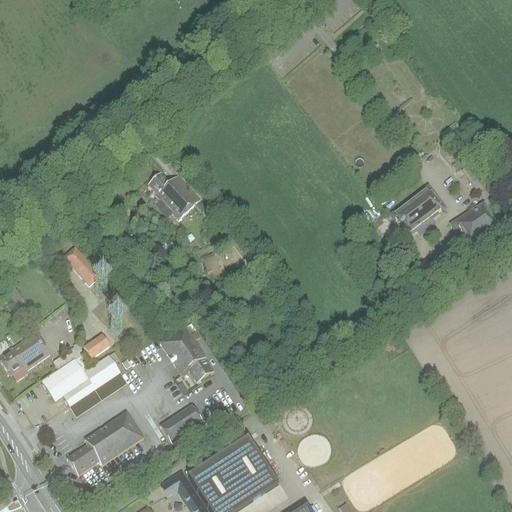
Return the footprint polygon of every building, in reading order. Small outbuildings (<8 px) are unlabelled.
[(467,168),(461,172),(484,201),(493,194),(481,179),(478,181),(467,168)] [(178,222),(193,208),(201,216),(207,210),(201,204),(200,205),(198,203),(200,201),(177,177),(169,184),(160,175),(148,187),(157,196),(155,198),(159,202),(160,203),(155,208),(167,221),(172,216),(178,222)] [(407,239),(444,210),(428,189),(391,217),(407,239)] [(469,247),(498,229),(483,206),(464,218),(463,217),(453,224),(454,225),(451,227),(460,241),(464,239),(469,247)] [(218,238),(225,247),(216,254),(214,256),(203,259),(207,273),(217,271),(219,270),(219,267),(228,261),(233,258),(238,265),(241,263),(248,273),(257,266),(251,257),(247,260),(235,244),(232,246),(223,235),(218,238)] [(408,249),(412,259),(437,252),(431,241),(408,249)] [(89,288),(100,278),(83,260),(84,259),(81,256),(81,257),(74,250),(63,260),(89,288)] [(418,282),(446,271),(440,256),(412,267),(418,282)] [(197,385),(213,375),(205,361),(206,361),(185,329),(160,345),(181,377),(188,372),(197,385)] [(27,372),(50,356),(35,335),(4,356),(5,357),(0,359),(0,362),(11,378),(24,369),(27,372)] [(91,360),(109,348),(101,337),(84,349),(91,360)] [(69,410),(95,393),(120,376),(108,358),(90,370),(82,357),(75,362),(41,385),(55,405),(62,400),(69,410)] [(122,365),(126,371),(131,368),(126,362),(122,365)] [(182,384),(178,387),(184,396),(188,393),(182,384)] [(171,447),(203,425),(192,408),(160,430),(171,447)] [(101,468),(143,440),(126,415),(85,443),(88,447),(67,462),(78,479),(99,465),(101,468)] [(188,478),(210,511),(237,511),(278,485),(248,439),(188,478)] [(177,495),(188,511),(206,511),(181,474),(160,488),(168,501),(177,495)]
